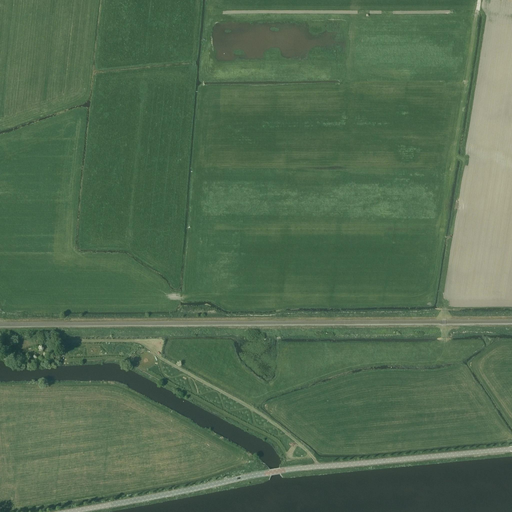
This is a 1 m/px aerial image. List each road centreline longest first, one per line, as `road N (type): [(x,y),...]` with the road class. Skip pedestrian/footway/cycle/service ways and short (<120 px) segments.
road 1 (tertiary): [(511,448),(280,470)]
road 2 (tertiary): [(67,511),(280,470)]
